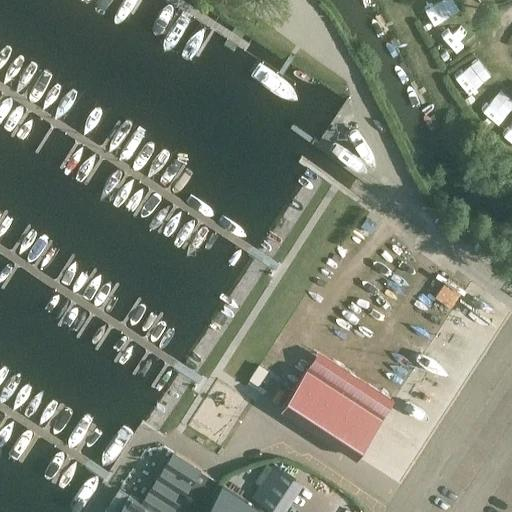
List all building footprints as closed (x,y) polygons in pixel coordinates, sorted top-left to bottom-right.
[(422,25),(444,13),(436,0),(416,0),(411,3),(422,25)] [(446,57),(474,39),(463,22),(435,41),(446,57)] [(466,99),(485,87),(466,58),(457,64),(462,71),(452,77),(466,99)] [(486,99),(487,100),(479,108),(494,124),(511,107),(511,97),(501,85),(486,99)] [(464,322),(468,312),(449,302),(444,312),(464,322)] [(307,368),(281,408),(356,457),(382,417),(307,368)] [(227,429),(247,401),(218,382),(192,420),(211,434),(219,423),(227,429)] [(172,511),(180,500),(188,505),(191,502),(198,506),(209,488),(210,487),(204,483),(209,475),(200,469),(173,452),(141,501),(129,493),(116,511),(172,511)] [(292,473),(289,465),(276,469),(274,460),(255,466),(261,483),(274,479),(274,478),(292,473)] [(265,511),(222,484),(203,511),(265,511)]
